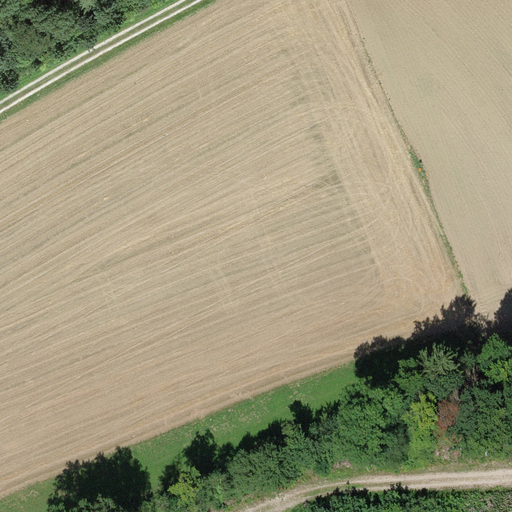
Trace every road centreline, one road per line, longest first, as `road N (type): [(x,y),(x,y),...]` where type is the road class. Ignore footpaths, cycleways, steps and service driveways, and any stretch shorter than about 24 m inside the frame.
road 1 (track): [(262,511),(299,494),(511,476)]
road 2 (track): [(195,0),(0,109)]
